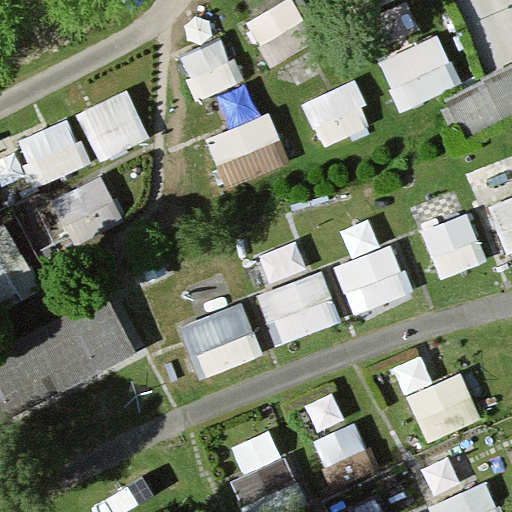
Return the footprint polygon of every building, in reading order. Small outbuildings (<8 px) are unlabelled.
[(511,0),(468,0),(492,53),(511,43),(511,0)] [(385,44),(397,95),(459,81),(447,30),(385,44)] [(226,31),(188,45),(202,84),(240,70),(226,31)] [(511,53),(447,83),(465,123),(511,101),(511,53)] [(356,72),(307,89),(323,134),(372,117),(356,72)] [(128,80),(78,102),(101,152),(151,129),(128,80)] [(75,105),(15,131),(35,177),(95,151),(75,105)] [(278,106),(213,123),(226,172),(291,155),(278,106)] [(81,233),(128,213),(108,166),(61,186),(81,233)] [(511,187),(495,192),(507,240),(511,238),(511,187)] [(442,266),(488,249),(470,203),(424,221),(442,266)] [(5,213),(0,215),(0,290),(34,274),(5,213)] [(338,253),(352,300),(409,283),(395,235),(338,253)] [(327,265),(264,277),(275,330),(338,317),(327,265)] [(113,288),(0,336),(0,413),(141,353),(113,288)] [(202,367),(268,345),(249,290),(183,313),(202,367)] [(416,383),(426,423),(475,411),(465,371),(416,383)] [(364,416),(321,429),(335,479),(379,466),(364,416)] [(276,421),(230,436),(252,498),(297,482),(276,421)] [(437,490),(442,511),(444,511),(493,499),(487,477),(437,490)]
